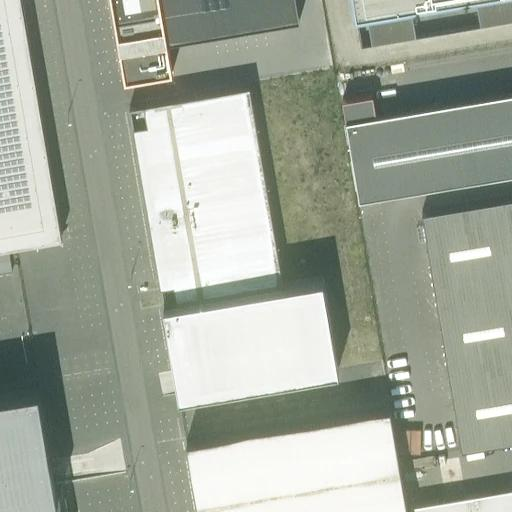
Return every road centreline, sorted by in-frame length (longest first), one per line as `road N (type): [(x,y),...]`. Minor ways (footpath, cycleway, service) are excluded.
road 1 (unclassified): [(153,511),(66,0)]
road 2 (unknown): [(511,184),(421,201),(405,220),(440,436)]
